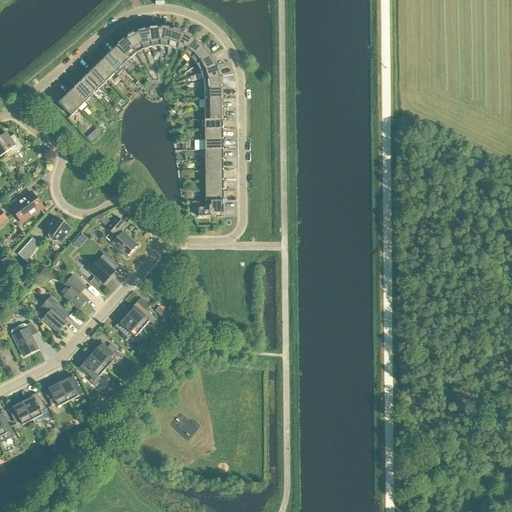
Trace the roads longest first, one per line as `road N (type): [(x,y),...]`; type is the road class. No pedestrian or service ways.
road 1 (residential): [(11,112),(140,12),(168,10),(207,24),(241,81),(240,228),(223,242),(155,242)]
road 2 (residential): [(155,242),(125,203),(82,216),(64,208),(54,185),(58,151),(11,112)]
road 3 (residential): [(0,388),(57,359),(149,262),(155,242)]
